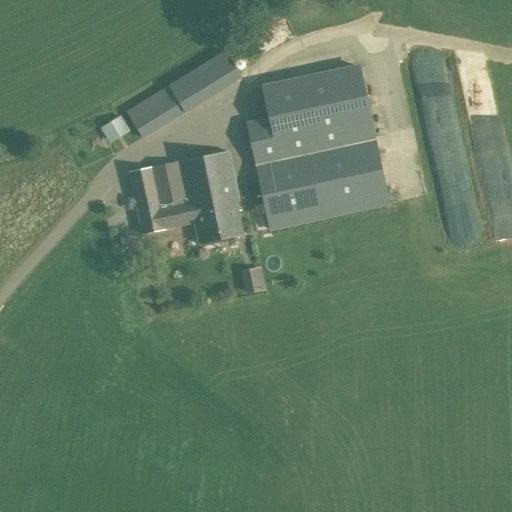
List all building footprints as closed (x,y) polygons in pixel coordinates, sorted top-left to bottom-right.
[(225,51),(196,69),(213,95),(213,96),(241,78),(225,51)] [(377,140),(376,135),(360,65),(261,87),(269,118),(245,123),(253,155),(255,166),(377,140)] [(144,139),(184,114),(167,86),(127,111),(144,139)] [(130,131),(120,116),(100,128),(109,143),(130,131)] [(390,205),(377,140),(255,167),(269,232),(390,205)] [(230,152),(181,162),(129,173),(142,234),(194,223),(199,245),(244,236),(238,210),(242,210),(230,152)] [(261,267),(240,270),(243,292),(264,289),(261,267)]
